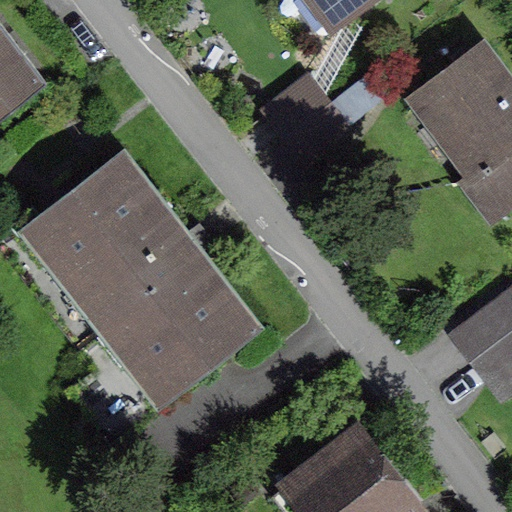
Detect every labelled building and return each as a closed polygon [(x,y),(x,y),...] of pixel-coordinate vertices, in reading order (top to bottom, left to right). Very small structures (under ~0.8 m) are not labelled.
[(298,0),(332,46),(395,0),(298,0)] [(0,130),(49,93),(0,29),(0,130)] [(511,84),(487,49),(404,106),(491,232),(511,217),(511,84)] [(303,70),(262,115),(315,162),(355,116),(303,70)] [(129,157),(25,236),(163,416),(267,336),(129,157)] [(511,293),(451,342),(496,398),(511,385),(511,293)] [(429,511),(361,427),(282,491),(299,511),(429,511)]
